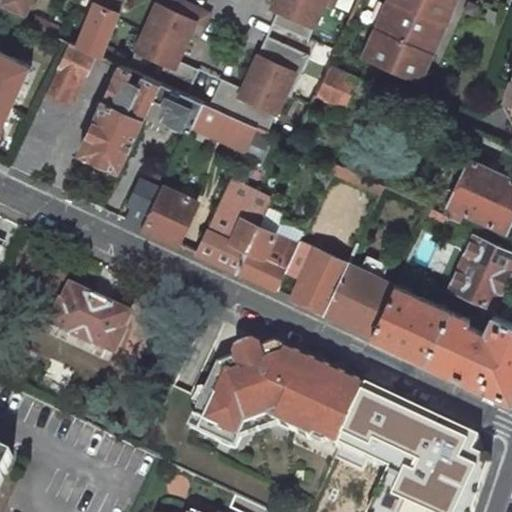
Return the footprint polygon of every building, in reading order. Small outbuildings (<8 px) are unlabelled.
[(0,0),(0,9),(18,18),(26,0),(0,0)] [(87,23),(78,45),(95,53),(103,57),(120,14),(125,0),(91,0),(91,2),(95,4),(87,23)] [(177,60),(194,22),(202,25),(208,12),(183,0),(158,0),(127,68),(132,70),(144,75),(161,83),(186,95),(198,70),(177,60)] [(270,21),(306,37),(322,2),(316,0),(272,0),(272,1),(275,7),(276,8),(270,21)] [(388,0),(376,28),(432,52),(436,43),(444,24),(390,0),(388,0)] [(390,0),(444,24),(454,3),(454,0),(390,0)] [(463,12),(474,17),(478,6),(468,2),(463,12)] [(40,18),(36,26),(48,32),(52,24),(40,18)] [(363,58),(414,80),(419,82),(428,62),(432,52),(376,28),(363,58)] [(246,76),(285,93),(290,95),(308,54),(265,35),(246,76)] [(72,102),(95,53),(78,45),(70,42),(58,68),(48,91),(72,102)] [(0,128),(1,129),(12,105),(6,102),(11,91),(17,94),(31,65),(0,51),(0,128)] [(79,152),(119,171),(153,100),(161,83),(144,75),(139,84),(128,79),(132,70),(127,68),(125,67),(120,64),(79,152)] [(358,79),(329,65),(317,94),(345,107),(358,79)] [(208,105),(258,127),(267,132),(285,93),(246,76),(241,88),(220,78),(208,105)] [(162,119),(190,131),(192,127),(204,103),(186,95),(161,83),(153,100),(168,107),(162,119)] [(12,105),(17,94),(11,91),(6,102),(12,105)] [(68,107),(45,95),(16,158),(39,169),(68,107)] [(192,127),(246,152),(258,127),(208,105),(204,103),(192,127)] [(511,177),(471,158),(450,204),(463,210),(504,229),(511,210),(511,177)] [(333,171),(381,193),(385,185),(337,163),(333,171)] [(164,185),(151,179),(130,222),(143,228),(164,185)] [(197,201),(164,185),(143,228),(176,244),(197,201)] [(459,219),(463,210),(450,204),(445,213),(452,216),(459,219)] [(259,226),(219,206),(197,253),(237,272),(259,226)] [(285,215),(268,207),(259,226),(276,234),(285,215)] [(447,227),(452,216),(445,213),(433,207),(428,218),(447,227)] [(276,234),(259,226),(237,272),(276,291),(285,272),(298,245),(276,234)] [(511,250),(474,234),(450,287),(495,308),(511,270),(511,250)] [(285,272),(300,279),(316,247),(300,240),(298,245),(285,272)] [(300,279),(291,298),(325,314),(349,262),(316,247),(300,279)] [(396,284),(349,262),(325,314),(359,329),(372,336),(396,284)] [(450,308),(396,284),(372,336),(425,361),(450,308)] [(61,303),(51,325),(75,336),(74,337),(90,344),(90,343),(114,354),(124,333),(122,332),(130,315),(71,288),(63,305),(61,303)] [(425,361),(511,401),(511,399),(511,397),(511,324),(509,323),(493,316),(486,331),(469,323),(471,319),(471,317),(450,308),(425,361)] [(306,360),(276,346),(260,352),(259,347),(251,344),(238,349),(235,358),(236,361),(218,368),(189,430),(234,450),(244,428),(266,421),(311,441),(312,439),(322,444),(328,442),(340,447),(367,388),(339,375),(337,381),(304,366),(306,360)] [(7,353),(0,367),(0,381),(21,391),(34,365),(7,353)] [(317,497),(356,511),(473,511),(490,464),(479,441),(367,388),(340,447),(317,497)] [(0,483),(12,458),(0,451),(0,483)]
